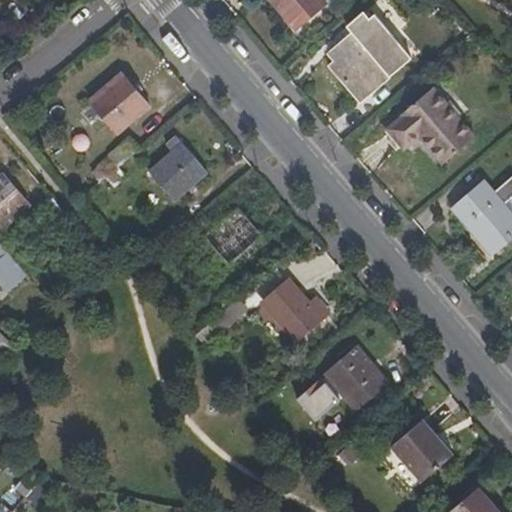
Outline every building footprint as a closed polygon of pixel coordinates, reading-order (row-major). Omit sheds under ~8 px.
[(273,0),(298,28),(326,4),(322,0),(273,0)] [(346,27),(352,34),(331,51),(337,58),(329,65),(361,102),(390,78),(418,54),(378,8),(372,13),(368,8),(346,27)] [(445,34),(454,43),(465,34),(457,24),(445,34)] [(454,43),(457,46),(468,37),(465,34),(454,43)] [(468,37),(457,46),(462,52),(473,43),(468,37)] [(118,134),(150,107),(123,75),(91,102),(118,134)] [(442,166),(475,138),(433,87),(401,116),(403,118),(388,131),(404,150),(420,138),(442,166)] [(118,166),(139,149),(128,137),(108,154),(111,157),(118,166)] [(174,201),(207,172),(184,144),(150,173),(174,201)] [(106,176),(118,166),(111,157),(98,168),(106,176)] [(82,179),(90,190),(106,176),(98,168),(97,166),(82,179)] [(126,177),(118,166),(106,176),(115,187),(126,177)] [(4,175),(0,178),(0,230),(30,205),(4,175)] [(491,255),(511,237),(511,214),(485,183),(453,210),(491,255)] [(57,227),(68,218),(52,200),(42,209),(57,227)] [(229,265),(243,253),(262,236),(239,209),(205,237),(229,265)] [(262,236),(243,253),(248,259),(267,242),(262,236)] [(0,239),(0,276),(13,292),(31,275),(29,273),(13,254),(0,239)] [(31,275),(39,284),(46,278),(37,267),(29,273),(31,275)] [(297,341),(329,313),(316,299),(308,305),(288,282),(265,303),(297,341)] [(220,312),(231,303),(223,293),(212,303),(220,312)] [(239,312),(231,303),(220,312),(228,322),(239,312)] [(0,354),(4,358),(16,349),(0,333),(0,354)] [(356,411),(388,383),(358,348),(326,375),(356,411)] [(422,480),(450,456),(413,413),(386,437),(422,480)] [(315,469),(354,436),(347,428),(309,461),(315,469)] [(356,438),(354,436),(315,469),(317,470),(356,438)] [(31,491),(41,480),(32,472),(22,483),(31,491)] [(50,488),(41,480),(31,491),(41,499),(50,488)] [(498,511),(479,490),(453,511),(498,511)] [(0,498),(0,511),(13,511),(15,511),(17,508),(3,495),(0,498)]
